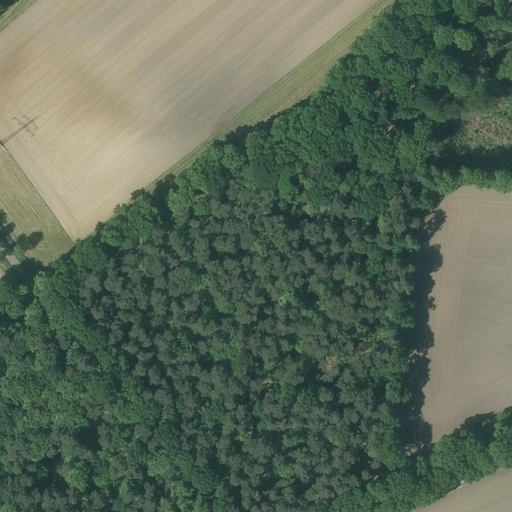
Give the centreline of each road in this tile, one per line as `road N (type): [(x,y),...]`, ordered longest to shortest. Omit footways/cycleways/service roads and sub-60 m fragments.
road 1 (unclassified): [(0,244),(210,511)]
road 2 (unclassified): [(381,511),(511,454)]
